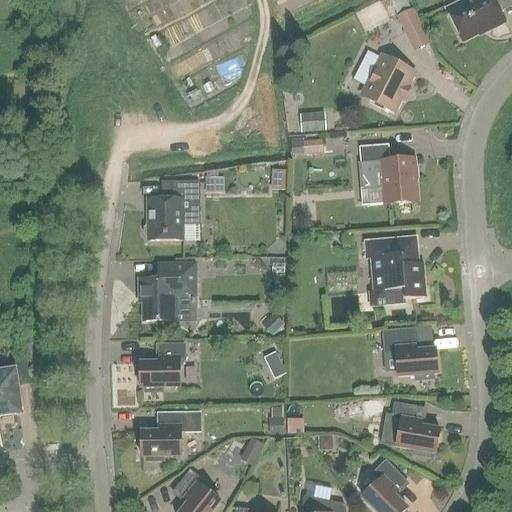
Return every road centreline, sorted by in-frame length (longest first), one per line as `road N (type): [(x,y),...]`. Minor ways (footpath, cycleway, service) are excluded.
road 1 (unclassified): [(98,459),(99,272),(113,158)]
road 2 (track): [(113,158),(122,140),(202,131),(236,116),(262,38),(260,0)]
road 3 (unclassified): [(462,511),(488,429),(479,273)]
road 4 (unclassified): [(479,273),(471,148),(511,74)]
